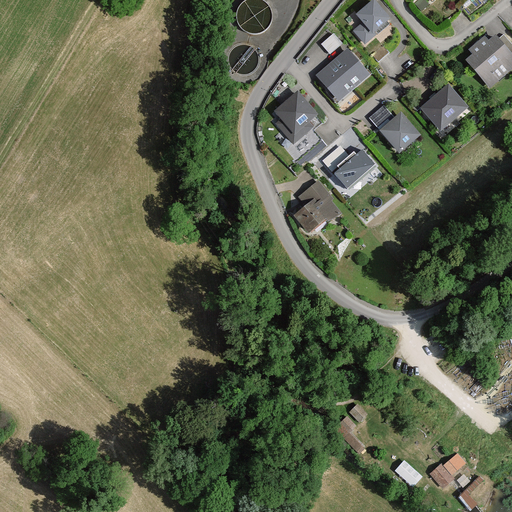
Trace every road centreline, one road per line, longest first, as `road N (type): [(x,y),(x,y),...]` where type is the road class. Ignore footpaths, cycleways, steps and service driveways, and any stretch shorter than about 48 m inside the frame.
road 1 (residential): [(335,0),(247,109),(258,169),(301,262),(364,311),(400,319),(434,311),(511,253)]
road 2 (track): [(413,317),(410,340),(511,433)]
